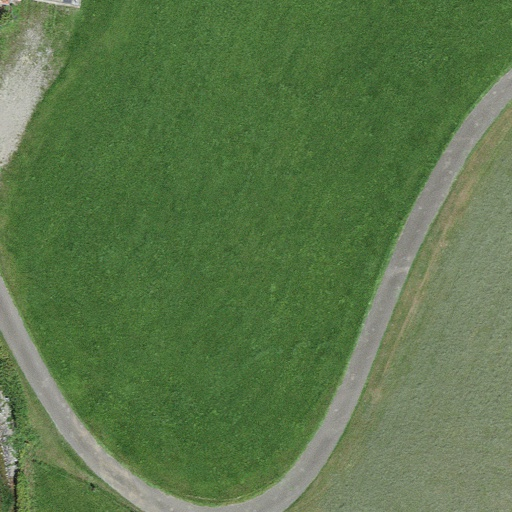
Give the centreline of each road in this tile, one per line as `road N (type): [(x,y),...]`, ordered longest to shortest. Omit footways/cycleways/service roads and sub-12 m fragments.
road 1 (track): [(248,511),(284,496),(340,417),(430,208),(511,87)]
road 2 (track): [(0,291),(44,386),(123,482),(193,511)]
